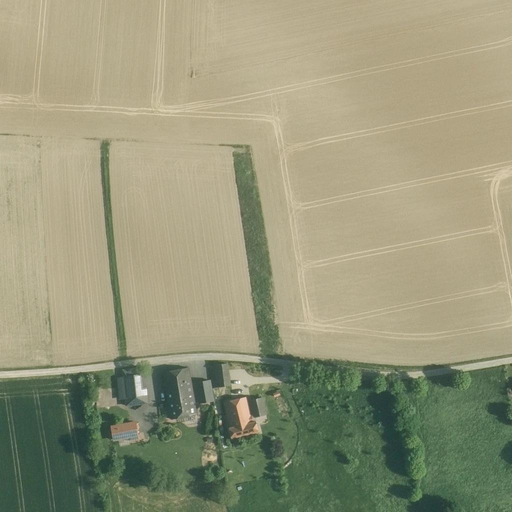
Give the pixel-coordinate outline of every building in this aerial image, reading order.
[(229,362),(216,365),(221,388),(234,385),(229,362)] [(143,369),(127,369),(128,402),(144,401),(143,369)] [(190,369),(164,372),(171,420),(196,416),(190,369)] [(214,381),(199,383),(203,406),(217,402),(214,381)] [(250,397),(227,402),(234,428),(231,429),(234,440),(262,435),(259,421),(255,421),(255,419),(251,401),(250,397)] [(267,397),(251,401),(255,419),(271,414),(267,397)] [(136,422),(111,426),(114,441),(127,439),(130,438),(130,442),(140,440),(136,422)]
